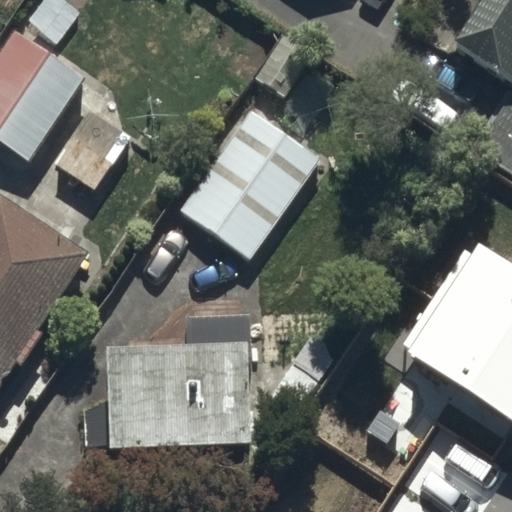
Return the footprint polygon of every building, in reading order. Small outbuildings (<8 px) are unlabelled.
[(511,0),(486,0),(492,3),(457,59),(511,93),(511,100),(473,159),(511,184),(511,0)] [(0,70),(0,152),(24,169),(79,93),(16,48),(0,70)] [(172,213),(245,267),(317,171),(245,116),(172,213)] [(88,264),(0,203),(0,393),(16,370),(24,375),(45,344),(37,338),(88,264)] [(249,330),(191,331),(192,372),(114,373),(115,467),(251,464),(249,330)] [(436,511),(436,495),(299,502),(299,511),(436,511)]
